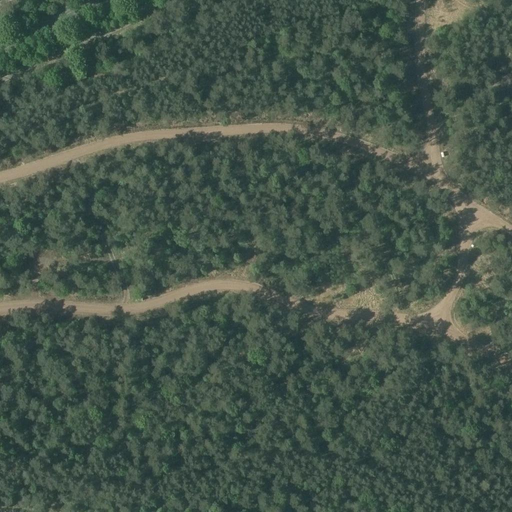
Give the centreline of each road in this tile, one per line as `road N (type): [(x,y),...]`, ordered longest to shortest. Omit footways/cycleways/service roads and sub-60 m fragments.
road 1 (track): [(511,232),(407,165),(357,143),(295,130),(146,135),(0,177)]
road 2 (track): [(0,308),(135,308),(234,285),(323,313),(414,320),(511,366)]
road 3 (track): [(419,0),(431,177)]
road 4 (track): [(435,327),(463,259),(463,211),(454,193)]
